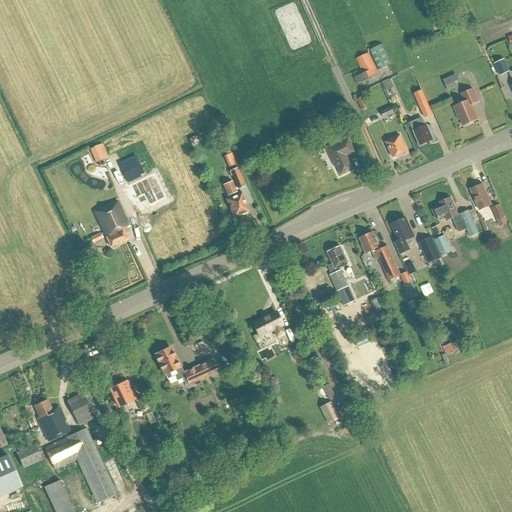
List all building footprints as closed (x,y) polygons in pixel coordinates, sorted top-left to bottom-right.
[(354,49),(357,55),(369,50),(367,45),(354,49)] [(390,65),(381,46),(370,51),(378,71),(390,65)] [(357,58),(364,73),(354,78),(357,84),(378,74),(368,53),(357,58)] [(504,60),(495,64),(500,76),(510,71),(504,60)] [(443,81),(448,92),(457,88),(455,83),(459,81),(456,75),(443,81)] [(386,92),(393,89),(389,81),(382,84),(386,92)] [(473,89),(461,94),(465,102),(453,107),(459,120),(460,119),(463,126),(478,120),(472,105),(479,102),(473,89)] [(432,114),(426,100),(422,91),(414,94),(425,118),(432,114)] [(357,100),(362,111),(367,108),(362,98),(357,100)] [(381,113),(384,119),(394,115),(391,108),(381,113)] [(411,123),(414,131),(413,131),(420,146),(433,140),(427,125),(425,126),(422,118),(411,123)] [(393,157),(406,151),(399,134),(385,141),(393,157)] [(192,147),(199,143),(195,136),(188,140),(192,147)] [(341,175),(353,169),(347,156),(355,151),(348,136),(325,147),(335,168),(337,166),(341,175)] [(108,159),(102,145),(89,151),(95,164),(108,159)] [(118,165),(128,185),(140,179),(139,176),(144,174),(135,157),(118,165)] [(95,172),(106,174),(107,167),(97,165),(95,172)] [(245,188),(237,169),(229,172),(237,191),(245,188)] [(234,217),(248,211),(241,194),(238,195),(231,181),(222,184),(229,199),(227,200),(234,217)] [(492,206),(483,184),(470,189),(480,211),(492,206)] [(479,233),(469,210),(458,215),(451,197),(440,202),(440,204),(437,206),(437,207),(432,210),(437,220),(445,216),(448,220),(452,218),(459,232),(467,229),(470,237),(479,233)] [(111,247),(127,240),(122,230),(129,226),(118,202),(94,212),(111,247)] [(505,218),(500,205),(492,208),(497,222),(505,218)] [(405,218),(391,224),(398,240),(394,242),(399,255),(411,250),(406,241),(414,237),(405,218)] [(378,259),(388,282),(400,276),(387,246),(381,249),(373,232),(360,238),(363,246),(361,246),(365,255),(374,251),(375,252),(372,253),(375,261),(378,259)] [(91,239),(93,244),(103,240),(100,234),(91,239)] [(452,252),(444,236),(434,241),(441,257),(452,252)] [(441,258),(432,237),(419,243),(428,264),(441,258)] [(340,246),(327,252),(332,264),(327,266),(331,274),(329,274),(343,305),(354,300),(340,269),(336,271),(335,268),(348,263),(340,246)] [(403,287),(409,301),(418,296),(407,273),(400,276),(405,286),(403,287)] [(350,287),(358,303),(376,295),(369,282),(364,284),(363,281),(350,287)] [(376,313),(384,308),(379,297),(370,301),(376,313)] [(282,324),(276,312),(253,324),(259,336),(267,332),(267,333),(273,330),(276,336),(283,332),(280,325),(282,324)] [(184,385),(203,377),(218,369),(213,358),(183,373),(180,367),(179,368),(171,349),(165,352),(164,351),(155,355),(164,375),(165,374),(167,379),(174,376),(176,380),(181,378),(184,385)] [(226,381),(230,390),(237,388),(233,378),(226,381)] [(127,381),(109,389),(118,407),(135,399),(133,394),(127,381)] [(330,384),(323,387),(330,401),(336,398),(330,384)] [(93,420),(81,395),(67,402),(79,427),(93,420)] [(229,403),(235,417),(250,410),(244,396),(229,403)] [(143,397),(136,400),(141,411),(148,408),(143,397)] [(47,400),(34,406),(38,416),(36,417),(48,441),(69,431),(58,408),(52,410),(47,400)] [(331,403),(320,408),(329,424),(340,418),(331,403)] [(86,429),(44,449),(54,471),(76,460),(97,504),(117,494),(86,429)] [(16,453),(24,470),(42,461),(35,445),(16,453)] [(7,454),(0,457),(0,494),(21,485),(7,454)] [(68,511),(56,480),(42,485),(52,511),(68,511)]
